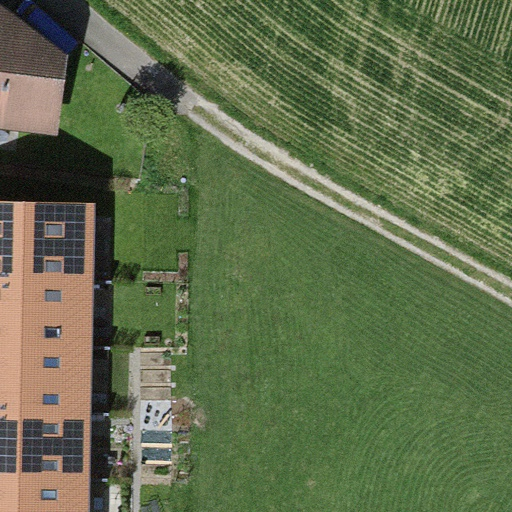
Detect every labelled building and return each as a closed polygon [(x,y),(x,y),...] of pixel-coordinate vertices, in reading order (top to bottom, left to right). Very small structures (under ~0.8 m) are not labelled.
[(43,58),(0,52),(0,119),(37,123),(43,58)] [(0,278),(81,280),(83,213),(0,211),(0,278)] [(0,344),(80,346),(81,280),(0,278),(0,344)] [(0,411),(79,413),(80,346),(0,344),(0,411)] [(0,478),(78,479),(79,413),(0,411),(0,478)] [(0,511),(77,511),(78,479),(0,478),(0,511)]
